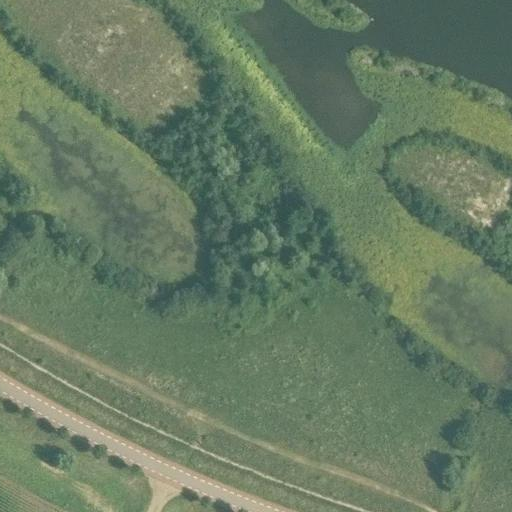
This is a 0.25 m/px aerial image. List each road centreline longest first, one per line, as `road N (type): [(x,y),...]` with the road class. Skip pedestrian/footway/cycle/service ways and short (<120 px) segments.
road 1 (unclassified): [(0,387),(259,511)]
road 2 (track): [(192,447),(359,511)]
